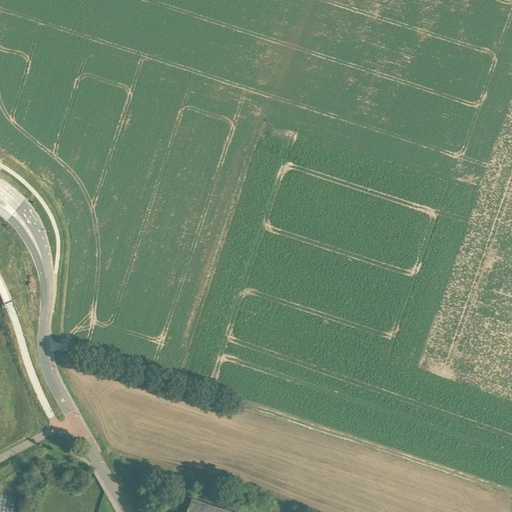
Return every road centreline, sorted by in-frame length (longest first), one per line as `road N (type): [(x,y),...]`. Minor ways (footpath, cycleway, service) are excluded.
road 1 (track): [(41,339),(511,494)]
road 2 (tertiary): [(74,420),(42,360),(44,270),(18,218)]
